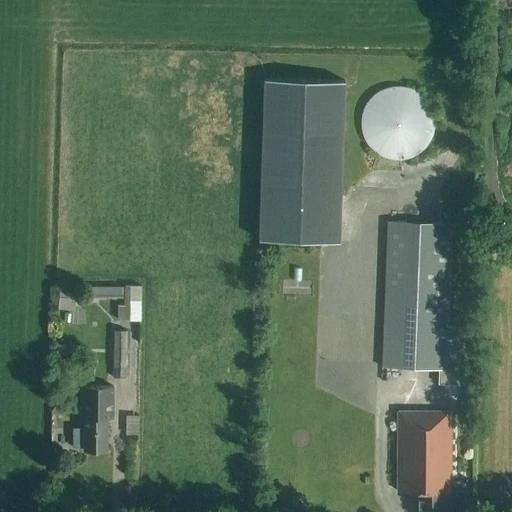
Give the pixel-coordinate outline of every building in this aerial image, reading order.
[(339,241),(345,80),(264,77),(258,238),(339,241)] [(379,91),(371,97),(365,106),(362,116),(361,126),(364,137),(369,146),(377,153),(386,158),(397,159),(407,158),(417,154),(425,148),(431,139),(434,129),(435,118),(432,108),(427,99),(419,92),(410,87),(399,85),(389,87),(379,91)] [(466,386),(468,326),(449,325),(452,223),(387,221),(381,368),(438,371),(438,385),(466,386)] [(139,321),(141,286),(124,285),(123,319),(139,321)] [(122,287),(86,287),(86,298),(122,297),(122,287)] [(126,380),(126,366),(127,333),(114,333),(113,380),(126,380)] [(66,365),(67,345),(58,344),(56,364),(66,365)] [(85,417),(84,430),(74,430),(74,450),(83,450),(83,451),(107,452),(107,419),(112,419),(113,388),(81,388),(81,417),(85,417)] [(451,511),(452,411),(397,411),(397,491),(415,491),(415,511),(451,511)]
